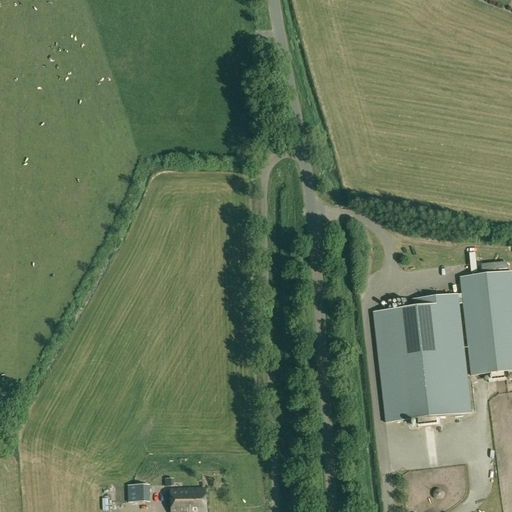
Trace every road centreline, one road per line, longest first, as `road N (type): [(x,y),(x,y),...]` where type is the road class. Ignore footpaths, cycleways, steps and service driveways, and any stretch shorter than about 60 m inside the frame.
road 1 (unclassified): [(274,511),(266,166),(301,146)]
road 2 (unclassified): [(333,511),(314,214),(301,146)]
road 3 (unclassified): [(301,146),(277,0)]
